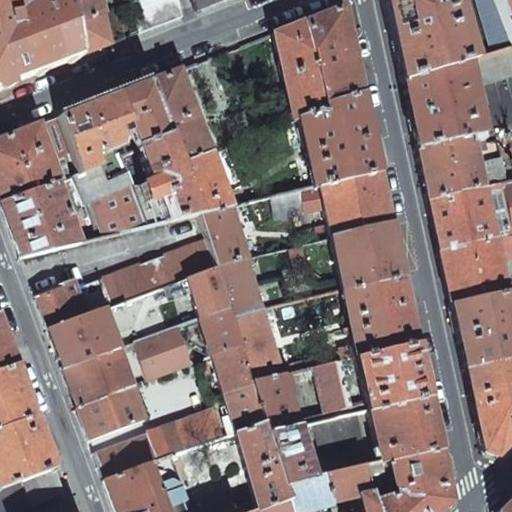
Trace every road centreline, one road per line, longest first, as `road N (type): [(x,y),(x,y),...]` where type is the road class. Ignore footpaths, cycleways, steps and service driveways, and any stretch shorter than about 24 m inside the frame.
road 1 (residential): [(472,510),(365,0)]
road 2 (residential): [(0,116),(297,0)]
road 3 (residential): [(0,259),(94,511)]
